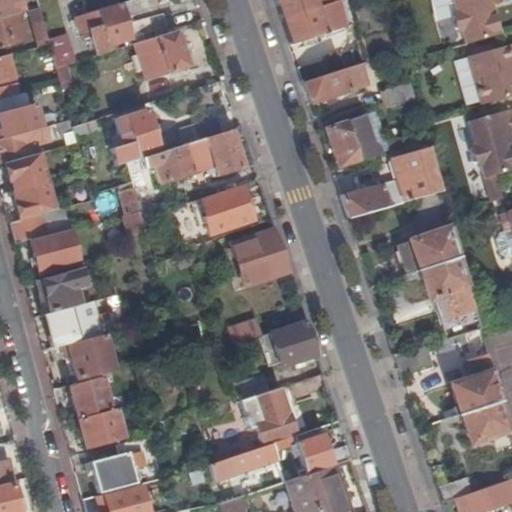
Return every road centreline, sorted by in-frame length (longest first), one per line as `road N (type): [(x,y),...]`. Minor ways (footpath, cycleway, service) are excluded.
road 1 (primary): [(403,511),(232,0)]
road 2 (residential): [(0,270),(63,511)]
